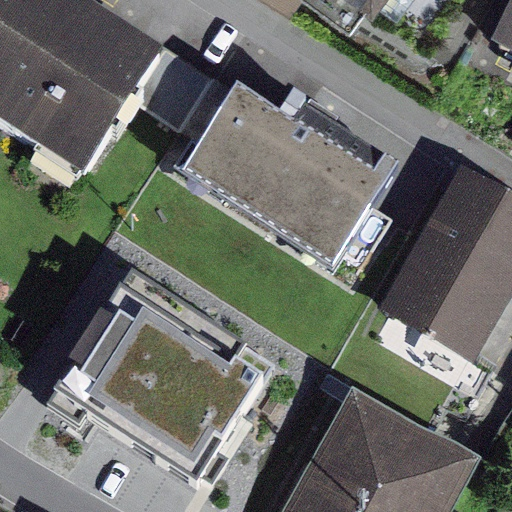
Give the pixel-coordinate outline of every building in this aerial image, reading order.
[(6,0),(0,11),(0,116),(77,160),(145,41),(71,0),(6,0)] [(329,0),(351,16),(362,0),(364,0),(427,46),(460,0),(329,0)] [(191,169),(312,243),(368,152),(247,78),(191,169)] [(491,366),(511,330),(511,213),(460,184),(389,308),(491,366)] [(61,391),(208,481),(266,387),(119,296),(61,391)] [(300,511),(433,511),(467,451),(364,395),(300,511)]
